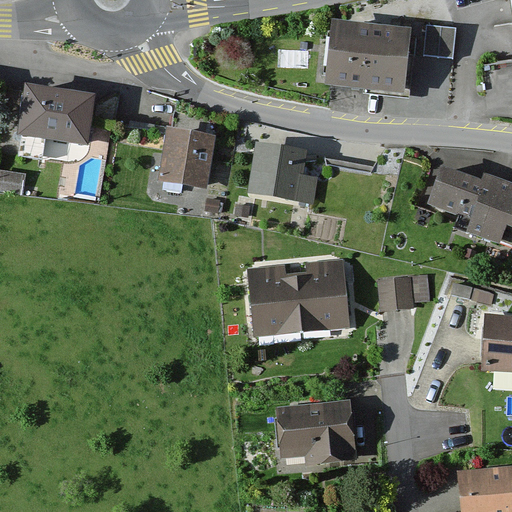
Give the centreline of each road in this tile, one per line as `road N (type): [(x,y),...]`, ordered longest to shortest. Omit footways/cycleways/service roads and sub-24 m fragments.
road 1 (residential): [(134,29),(154,59),(203,94),(326,125),(511,143)]
road 2 (residential): [(408,511),(392,307)]
road 3 (tertiary): [(278,0),(155,2)]
